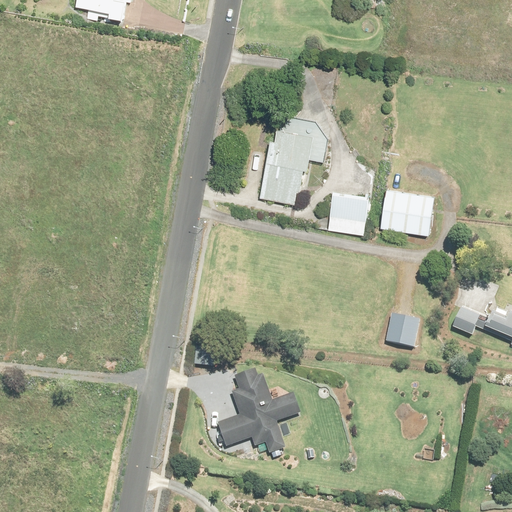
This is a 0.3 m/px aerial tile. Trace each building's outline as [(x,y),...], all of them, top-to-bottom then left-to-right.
[(77,0),(77,4),(89,6),(88,17),(87,17),(98,19),(99,13),(124,17),(126,0),(77,0)] [(314,134),(282,128),(278,128),(275,140),(271,139),(268,153),(260,196),(295,203),(297,194),(298,189),(301,190),(304,174),(305,168),(308,169),(309,158),(314,134)] [(381,227),(430,234),(437,186),(421,184),(420,193),(387,188),(381,227)] [(364,233),(368,196),(334,192),(332,202),(331,215),(330,223),(329,229),(364,233)] [(481,332),(483,328),(485,322),(479,320),(481,316),(462,307),(454,326),(471,334),(474,328),(481,332)] [(511,310),(508,317),(493,310),(490,317),(487,326),(511,336),(511,310)] [(422,322),(395,316),(389,344),(416,350),(422,322)] [(260,378),(257,371),(237,378),(242,391),(234,394),(242,416),(221,424),(229,447),(254,439),(257,447),(268,443),(272,455),(287,449),(278,423),(302,415),(295,394),(274,402),(266,376),(260,378)]
